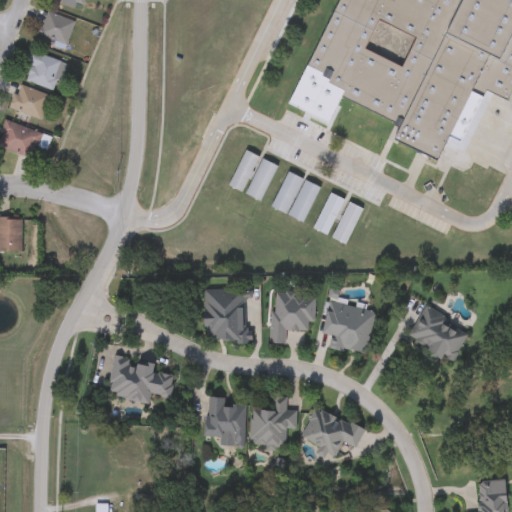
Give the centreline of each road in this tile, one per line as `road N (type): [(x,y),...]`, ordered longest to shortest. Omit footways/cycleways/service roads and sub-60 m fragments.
road 1 (tertiary): [(141,0),(131,200),(54,367),(43,511)]
road 2 (residential): [(79,309),(200,355),(322,376),(382,400),(421,468),(428,511)]
road 3 (residential): [(124,221),(0,192)]
